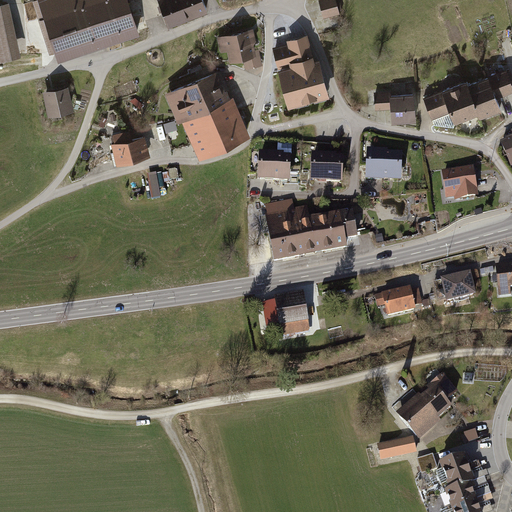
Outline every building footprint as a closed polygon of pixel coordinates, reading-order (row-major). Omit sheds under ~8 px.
[(127,0),(41,0),(39,1),(58,59),(138,32),(127,0)] [(188,18),(180,0),(158,0),(168,25),(188,18)] [(180,0),(188,18),(207,10),(203,0),(180,0)] [(335,0),(319,0),(324,17),(339,13),(340,13),(335,0)] [(9,2),(0,4),(0,61),(20,57),(9,2)] [(253,27),(216,35),(220,53),(227,51),(230,61),(243,58),(256,55),(254,44),(256,40),(253,27)] [(288,43),(273,47),(288,107),(307,102),(306,100),(313,98),(314,100),(330,96),(320,57),(314,58),(308,33),(287,39),(288,43)] [(256,55),(243,58),(245,69),(263,65),(260,54),(256,55)] [(196,78),(209,106),(230,97),(227,89),(225,90),(216,69),(196,78)] [(511,81),(507,69),(469,84),(480,113),(482,117),(503,109),(498,97),(511,91),(511,81)] [(209,106),(196,78),(165,91),(177,121),(181,119),(209,107),(209,106)] [(469,84),(467,80),(424,97),(432,119),(451,112),(455,122),(480,113),(469,84)] [(69,85),(43,90),(49,117),(75,111),(69,85)] [(391,109),(390,95),(389,91),(374,92),(375,110),(391,109)] [(414,93),(390,95),(391,109),(392,122),(416,121),(414,93)] [(209,107),(181,119),(199,159),(251,136),(233,95),(230,97),(209,106),(209,107)] [(135,97),(130,100),(140,108),(143,104),(135,97)] [(451,112),(432,119),(435,124),(454,128),(455,122),(451,112)] [(102,116),(99,125),(104,127),(107,118),(102,116)] [(174,120),(163,123),(166,132),(177,129),(174,120)] [(129,130),(112,134),(114,142),(111,143),(116,164),(150,155),(145,135),(132,138),(129,130)] [(506,140),(501,143),(511,169),(511,168),(511,136),(506,139),(506,140)] [(388,149),(367,148),(366,181),(402,182),(403,153),(388,152),(388,149)] [(284,154),(259,153),(258,182),(291,184),(292,156),(284,156),(284,154)] [(337,155),(312,153),(311,183),(343,184),(344,158),(337,157),(337,155)] [(474,167),(442,171),(446,199),(455,198),(455,201),(478,198),(474,167)] [(177,168),(167,170),(168,172),(163,173),(164,182),(170,181),(170,180),(179,178),(177,168)] [(161,197),(157,173),(147,175),(151,199),(161,197)] [(268,214),(266,215),(275,263),(348,249),(346,241),(358,239),(353,212),(346,214),(346,211),(310,218),(308,206),(294,208),(293,200),(266,205),(268,214)] [(482,208),(474,211),(476,216),(483,214),(482,208)] [(383,235),(376,236),(378,244),(384,243),(383,235)] [(511,263),(496,265),(500,296),(511,295),(511,289),(511,263)] [(493,267),(480,270),(482,275),(495,272),(493,267)] [(471,273),(441,280),(442,282),(446,299),(447,303),(477,296),(471,273)] [(446,299),(442,282),(434,284),(438,301),(446,299)] [(411,287),(375,296),(378,308),(385,306),(388,317),(417,310),(416,306),(412,291),(411,287)] [(419,289),(412,291),(416,306),(423,304),(419,289)] [(304,291),(274,296),(275,301),(262,304),(266,328),(279,326),(281,337),(311,332),(304,291)] [(256,298),(242,300),(243,309),(257,307),(256,298)] [(430,391),(422,398),(439,419),(453,407),(449,403),(460,393),(443,374),(427,388),(430,391)] [(419,395),(397,414),(420,441),(442,422),(439,419),(422,398),(419,395)] [(476,429),(464,433),(467,443),(479,439),(476,429)] [(414,438),(378,446),(381,461),(417,454),(414,438)] [(433,455),(417,460),(422,474),(437,469),(433,455)] [(465,456),(439,465),(450,492),(471,484),(476,483),(465,456)] [(473,488),(471,484),(450,492),(446,494),(452,511),(479,502),(476,494),(474,495),(472,488),(473,488)] [(480,506),(479,502),(452,511),(481,511),(482,511),(480,511),(478,506),(480,506)]
